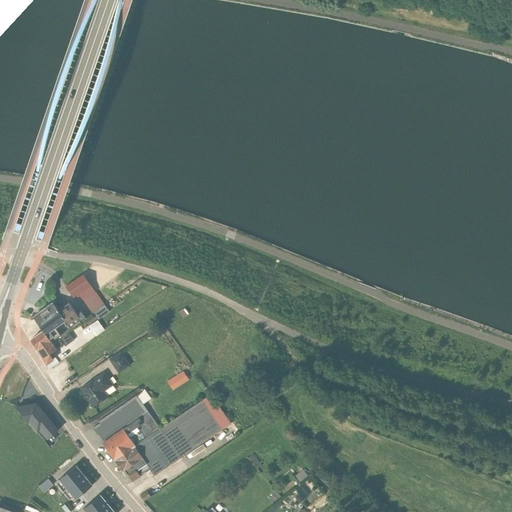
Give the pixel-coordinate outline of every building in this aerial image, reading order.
[(84,300),(95,292),(83,274),(65,286),(73,298),(78,294),(79,295),(83,300),(84,300)] [(91,312),(92,312),(103,304),(95,292),(84,300),(91,312)] [(33,317),(43,331),(51,343),(60,336),(54,327),(64,320),(58,310),(53,303),(52,303),(33,317)] [(64,320),(70,329),(89,315),(87,313),(84,315),(81,311),(76,314),(68,303),(58,310),(64,320)] [(94,312),(98,319),(109,312),(104,305),(94,312)] [(30,340),(46,365),(53,360),(50,354),(64,345),(65,345),(73,340),(67,331),(60,336),(51,343),(43,331),(30,340)] [(130,365),(120,351),(109,359),(118,373),(130,365)] [(173,389),(191,379),(185,369),(168,380),(173,389)] [(80,388),(93,407),(107,397),(104,391),(113,385),(104,372),(80,388)] [(145,390),(144,390),(98,422),(99,423),(92,428),(97,436),(98,435),(103,442),(103,443),(115,460),(160,429),(143,405),(151,399),(145,390)] [(35,404),(16,408),(37,433),(40,431),(47,439),(57,431),(35,404)] [(154,476),(179,459),(160,429),(115,461),(125,476),(127,475),(132,482),(149,470),(154,476)] [(60,481),(56,484),(69,500),(73,497),(75,499),(92,485),(76,466),(59,480),(60,481)] [(147,492),(140,497),(143,502),(150,497),(147,492)] [(84,511),(113,511),(100,495),(83,509),(85,511),(84,511)]
